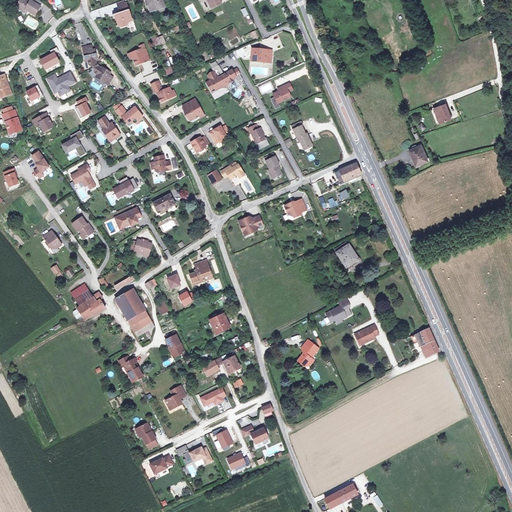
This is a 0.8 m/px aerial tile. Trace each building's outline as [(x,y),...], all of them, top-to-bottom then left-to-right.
[(23,11),(25,9),(28,11),(36,15),(41,5),(38,4),(32,1),(31,1),(30,2),(25,0),(20,0),(17,8),(18,8),(23,11)] [(123,0),(121,0),(116,2),(119,9),(122,8),(123,11),(116,13),(118,18),(116,21),(118,24),(121,26),(127,24),(129,21),(127,17),(130,16),(126,2),(124,3),(123,0)] [(146,0),(148,10),(163,7),(161,0),(146,0)] [(46,12),(41,20),(48,24),(52,16),(46,12)] [(52,26),(57,20),(53,17),(48,23),(52,26)] [(159,45),(165,43),(162,36),(156,38),(159,45)] [(110,84),(116,76),(111,72),(112,72),(105,67),(104,68),(101,66),(98,61),(97,57),(98,57),(96,48),(94,49),(93,42),(83,45),(86,60),(89,60),(91,68),(98,73),(97,75),(110,84)] [(149,55),(146,47),(142,48),(132,52),(134,57),(137,65),(147,61),(145,56),(149,55)] [(252,54),(253,48),(245,51),(243,47),(234,51),(238,57),(242,55),(243,57),(250,54),(252,54)] [(252,54),(252,59),(257,59),(259,61),(261,60),(264,60),(267,58),(272,59),(273,50),(262,49),(260,48),(258,49),(253,48),(252,54)] [(52,53),(41,60),(46,68),(59,61),(55,52),(52,53)] [(224,72),(219,64),(218,64),(216,60),(211,63),(213,67),(213,68),(215,71),(213,71),(210,73),(208,74),(211,79),(207,81),(211,89),(215,86),(216,89),(221,86),(230,85),(232,82),(231,81),(234,79),(236,76),(236,75),(240,73),(237,67),(233,70),(232,69),(224,73),(223,74),(222,73),(224,72)] [(163,69),(165,76),(172,74),(170,67),(163,69)] [(70,89),(68,85),(75,81),(70,72),(60,77),(61,79),(58,80),(55,74),(48,78),(54,90),(58,88),(61,94),(70,89)] [(146,82),(158,78),(156,73),(144,77),(146,82)] [(1,76),(0,74),(0,94),(1,98),(12,94),(5,75),(1,76)] [(159,81),(155,83),(157,88),(160,93),(158,94),(162,102),(174,96),(172,91),(170,87),(163,90),(159,81)] [(261,95),(274,89),(270,81),(258,87),(261,95)] [(38,84),(34,86),(35,87),(31,89),(27,91),(32,100),(40,96),(40,97),(44,95),(38,84)] [(277,92),(275,96),(278,102),(291,96),(289,90),(290,90),(287,84),(282,86),(283,89),(279,90),(277,92)] [(86,97),(77,101),(80,105),(76,107),(81,117),(91,112),(86,102),(89,101),(86,97)] [(185,110),(189,118),(193,119),(200,115),(199,113),(203,111),(196,98),(188,102),(190,107),(186,109),(185,110)] [(439,109),(444,117),(454,112),(446,98),(435,104),(438,110),(439,109)] [(117,110),(116,110),(122,117),(123,116),(125,119),(127,119),(129,122),(131,122),(136,118),(138,120),(143,116),(136,107),(128,113),(122,105),(122,106),(117,110)] [(16,110),(4,114),(10,134),(22,130),(16,110)] [(45,113),(34,119),(37,126),(41,124),(44,131),(52,127),(53,124),(49,117),(48,117),(45,113)] [(105,116),(99,121),(104,128),(103,129),(109,138),(112,136),(115,138),(121,134),(112,122),(110,123),(105,116)] [(313,144),(307,132),(306,133),(302,124),(303,124),(302,120),(292,124),(299,140),(301,140),(304,148),(313,144)] [(423,131),(426,128),(421,123),(418,126),(423,131)] [(213,129),(210,132),(216,143),(220,140),(220,139),(223,137),(227,135),(226,133),(230,131),(226,124),(222,127),(221,125),(216,128),(216,129),(214,131),(213,129)] [(259,127),(252,130),(257,142),(267,137),(265,133),(266,133),(263,125),(259,127)] [(73,139),(63,144),(67,152),(76,147),(81,156),(87,152),(82,143),(81,144),(78,140),(85,136),(81,129),(71,135),(73,139)] [(210,141),(206,135),(201,137),(200,136),(196,138),(197,139),(195,140),(195,139),(191,141),(197,151),(206,146),(205,144),(210,141)] [(409,149),(412,155),(415,154),(419,164),(428,160),(421,144),(409,149)] [(38,151),(31,155),(36,163),(35,163),(37,167),(34,170),(37,174),(41,172),(49,166),(38,151)] [(156,159),(155,160),(156,166),(157,167),(161,170),(173,167),(171,158),(167,159),(166,160),(165,157),(166,157),(165,153),(155,155),(156,159)] [(271,168),(275,176),(282,173),(278,164),(279,163),(276,155),(267,160),(271,168)] [(361,172),(356,162),(335,171),(339,182),(359,173),(361,172)] [(238,173),(240,176),(245,173),(239,163),(238,164),(235,165),(233,167),(231,164),(222,170),(226,177),(229,175),(231,177),(238,173)] [(92,170),(88,164),(80,168),(81,170),(72,175),(77,183),(83,179),(86,185),(89,184),(92,188),(97,185),(91,175),(89,176),(87,172),(92,170)] [(13,168),(3,172),(9,186),(18,183),(14,172),(15,172),(13,168)] [(217,169),(214,171),(219,180),(223,178),(217,169)] [(182,171),(175,175),(178,179),(185,175),(182,171)] [(214,171),(209,174),(214,183),(219,180),(214,171)] [(359,173),(339,182),(340,183),(359,174),(359,173)] [(122,183),(115,188),(120,196),(127,192),(128,194),(136,189),(135,188),(140,185),(135,176),(130,179),(128,175),(120,180),(122,183)] [(359,193),(364,191),(361,183),(356,185),(359,193)] [(340,192),(346,200),(352,197),(347,188),(340,192)] [(169,204),(172,203),(173,205),(178,202),(173,192),(156,201),(160,209),(169,204)] [(322,196),(318,198),(323,209),(327,208),(322,196)] [(336,198),(328,201),(330,208),(338,205),(336,198)] [(297,199),(285,204),(289,212),(290,212),(294,213),(297,212),(298,215),(303,213),(297,199)] [(137,208),(114,218),(118,226),(123,225),(124,227),(138,221),(137,220),(142,218),(137,208)] [(250,216),(240,220),(244,230),(247,229),(248,229),(249,233),(259,229),(258,227),(264,224),(260,214),(253,218),(251,217),(250,216)] [(93,230),(87,222),(86,223),(81,216),(72,222),(77,229),(79,228),(84,236),(93,230)] [(61,243),(52,230),(44,236),(52,247),(56,244),(57,246),(61,243)] [(139,239),(136,247),(139,248),(138,251),(144,253),(145,252),(149,253),(153,242),(149,240),(150,239),(146,238),(145,241),(139,239)] [(336,248),(347,265),(358,258),(347,241),(336,248)] [(18,245),(31,261),(33,260),(20,243),(18,245)] [(205,279),(203,275),(211,273),(206,259),(195,263),(197,270),(189,273),(192,281),(197,279),(198,281),(205,279)] [(167,272),(158,278),(161,282),(169,276),(167,272)] [(131,273),(115,283),(118,288),(135,278),(131,273)] [(157,277),(146,283),(149,288),(149,287),(159,282),(157,277)] [(75,298),(89,288),(85,283),(72,292),(75,298)] [(93,295),(89,288),(75,298),(80,305),(94,296),(93,295)] [(142,327),(144,331),(154,325),(134,288),(116,298),(135,331),(142,327)] [(100,291),(93,295),(94,296),(80,305),(78,306),(79,309),(83,315),(85,319),(104,308),(105,306),(101,300),(104,298),(100,291)] [(341,302),(342,304),(327,311),(332,320),(336,318),(337,319),(342,316),(342,317),(343,317),(347,315),(344,308),(347,306),(350,305),(351,304),(348,298),(348,299),(341,302)] [(158,304),(162,313),(170,309),(165,300),(158,304)] [(349,308),(347,306),(344,308),(347,315),(353,312),(351,307),(349,308)] [(83,315),(79,309),(74,312),(78,318),(83,315)] [(212,319),(218,332),(232,326),(226,313),(212,319)] [(368,339),(377,335),(376,333),(380,331),(376,323),(356,332),(360,341),(367,337),(368,339)] [(426,342),(427,345),(424,346),(425,348),(423,349),(427,355),(439,350),(428,326),(411,335),(414,342),(420,340),(422,344),(426,342)] [(174,347),(178,355),(186,351),(178,334),(170,338),(168,339),(172,348),(174,347)] [(228,340),(231,347),(238,344),(235,337),(228,340)] [(298,359),(306,365),(310,365),(314,359),(311,357),(319,348),(309,339),(302,347),(306,350),(298,359)] [(195,358),(199,365),(208,360),(205,353),(195,358)] [(235,355),(224,361),(223,361),(230,374),(237,371),(238,373),(243,371),(235,355)] [(136,366),(134,363),(137,362),(135,359),(131,361),(129,356),(119,361),(122,366),(124,364),(133,381),(143,375),(138,365),(136,366)] [(216,364),(214,360),(204,366),(208,374),(219,369),(216,364)] [(236,388),(243,384),(240,379),(233,382),(236,388)] [(172,402),(174,407),(184,402),(181,398),(180,396),(187,393),(182,384),(171,390),(174,395),(166,399),(168,404),(169,404),(172,402)] [(201,397),(205,405),(214,400),(216,403),(224,399),(222,396),(227,394),(223,386),(201,397)] [(265,412),(273,409),(271,403),(263,407),(265,412)] [(148,422),(138,427),(143,435),(147,443),(148,442),(156,438),(157,438),(148,422)] [(257,443),(269,437),(264,427),(255,431),(252,424),(242,429),(245,436),(252,433),(257,443)] [(220,428),(213,431),(215,435),(217,434),(223,447),(230,444),(234,442),(228,429),(224,431),(222,432),(220,428)] [(156,438),(148,442),(151,448),(158,443),(156,438)] [(187,464),(195,460),(191,452),(190,450),(188,451),(187,450),(189,448),(187,444),(177,448),(180,455),(185,453),(187,457),(184,458),(187,464)] [(202,446),(191,452),(195,460),(195,461),(204,456),(207,463),(213,459),(207,446),(203,448),(202,446)] [(235,455),(228,458),(233,468),(236,467),(246,462),(247,464),(251,462),(248,455),(244,457),(241,452),(237,454),(238,455),(236,456),(235,454),(235,455)] [(163,457),(151,463),(156,473),(168,466),(174,462),(170,455),(164,458),(163,457)] [(330,508),(358,493),(352,483),(325,498),(330,508)] [(378,495),(373,497),(378,508),(383,506),(378,495)]
